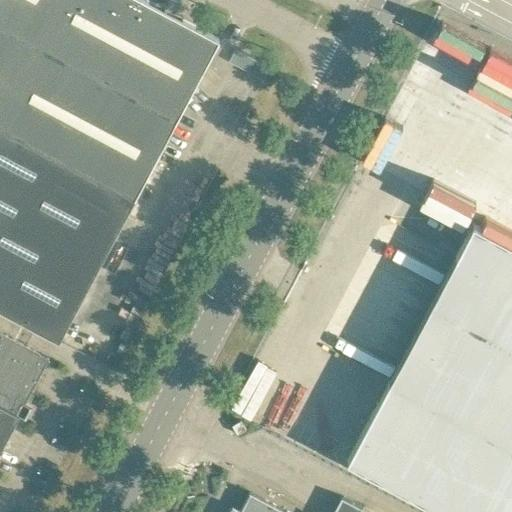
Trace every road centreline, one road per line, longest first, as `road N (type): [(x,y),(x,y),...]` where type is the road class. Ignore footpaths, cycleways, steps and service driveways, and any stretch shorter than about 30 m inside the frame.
road 1 (tertiary): [(115,511),(357,60)]
road 2 (unknown): [(370,511),(227,446)]
road 3 (unclassified): [(357,60),(242,0)]
